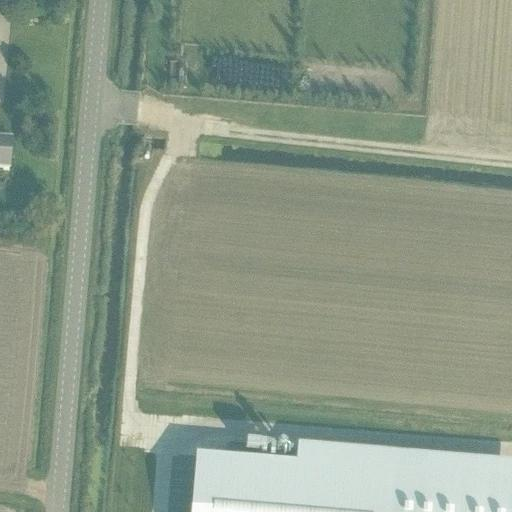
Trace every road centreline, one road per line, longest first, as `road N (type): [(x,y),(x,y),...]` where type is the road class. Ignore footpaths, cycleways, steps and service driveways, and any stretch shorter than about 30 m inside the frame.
road 1 (track): [(511,164),(187,129),(145,208),(127,430),(180,434),(176,511)]
road 2 (unclassified): [(57,511),(101,0)]
road 3 (track): [(180,434),(511,458)]
